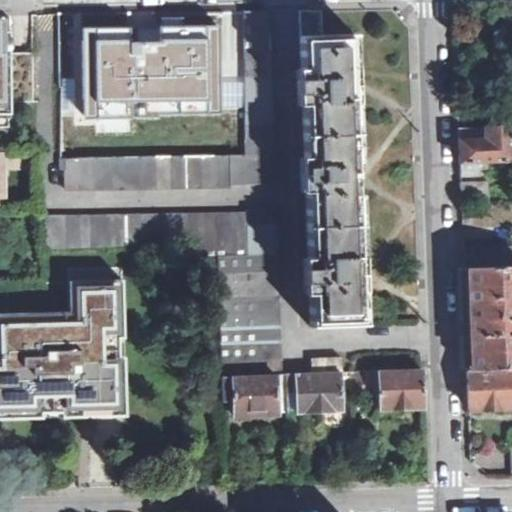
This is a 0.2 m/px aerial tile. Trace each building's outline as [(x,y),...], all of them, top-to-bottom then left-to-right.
[(61,159),(61,170),(67,170),(68,188),(273,184),(269,10),(244,11),(247,155),(61,159)] [(247,155),(244,11),(58,13),(61,159),(247,155)] [(0,125),(7,125),(7,101),(32,100),(31,69),(8,69),(7,14),(0,14),(0,125)] [(301,37),(303,74),(298,74),(298,84),(303,85),(307,172),(301,173),(301,185),(307,185),(312,280),(305,281),(305,290),(311,290),(312,326),(331,326),(361,325),(359,292),(364,292),(364,280),(363,257),(358,257),(353,104),(357,103),(358,103),(357,78),(356,68),(351,68),(350,36),(350,35),(301,37)] [(511,127),(485,128),(458,129),(459,140),(460,164),(511,161),(511,148),(511,131),(511,130),(511,127)] [(0,154),(0,169),(6,169),(8,170),(8,154),(0,154)] [(489,202),(488,181),(460,183),(461,186),(461,200),(461,204),(489,202)] [(245,213),(246,240),(278,239),(277,208),(248,209),(248,213),(245,213)] [(186,259),(221,258),(246,258),(246,240),(245,213),(127,216),(128,246),(185,244),(186,259)] [(128,246),(127,216),(42,219),(43,248),(49,248),(69,247),(128,246)] [(221,258),(222,298),(280,295),(278,239),(246,240),(246,258),(221,258)] [(511,245),(463,247),(463,268),(511,266),(511,245)] [(511,266),(463,268),(467,371),(511,369),(511,266)] [(0,405),(82,403),(81,378),(97,377),(96,338),(112,338),(111,301),(124,301),(123,279),(69,281),(70,322),(22,323),(22,312),(0,312),(0,405)] [(222,298),(223,331),(281,329),(280,295),(222,298)] [(0,416),(126,414),(124,301),(111,301),(112,338),(96,338),(97,377),(81,378),(82,403),(0,405),(0,416)] [(281,329),(223,331),(224,377),(278,375),(283,375),(281,329)] [(314,374),(340,373),(343,373),(341,358),(313,358),(314,374)] [(381,371),(381,388),(382,409),(424,408),(422,369),(381,371)] [(468,410),(511,408),(511,369),(467,371),(468,410)] [(353,372),(353,388),(353,390),(381,388),(381,371),(379,371),(353,372)] [(340,373),(341,389),(353,388),(353,372),(343,373),(340,373)] [(298,374),(288,375),(289,411),(299,410),(299,413),(342,411),(341,389),(340,373),(314,374),(298,374)] [(225,395),(236,395),(236,417),(280,415),(278,375),(224,377),(225,395)] [(288,375),(283,375),(278,375),(280,415),(289,415),(289,411),(288,375)] [(355,456),(336,456),(337,482),(356,482),(355,456)] [(355,456),(356,482),(371,481),(370,456),(355,456)]
